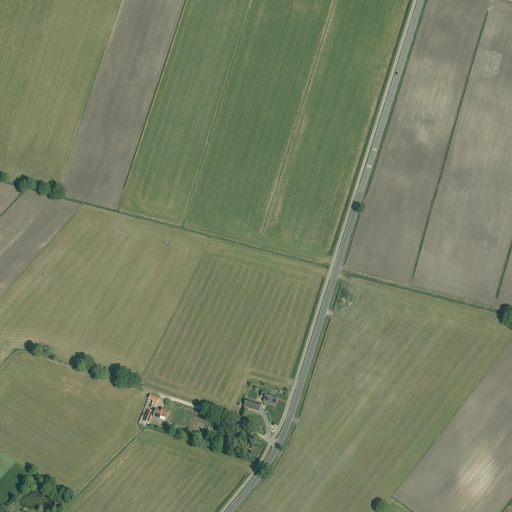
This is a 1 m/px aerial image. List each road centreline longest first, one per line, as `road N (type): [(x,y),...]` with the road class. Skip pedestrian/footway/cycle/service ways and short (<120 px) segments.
road 1 (secondary): [(229,511),(269,464),(289,419),(421,0)]
road 2 (unknown): [(326,289),(279,443)]
